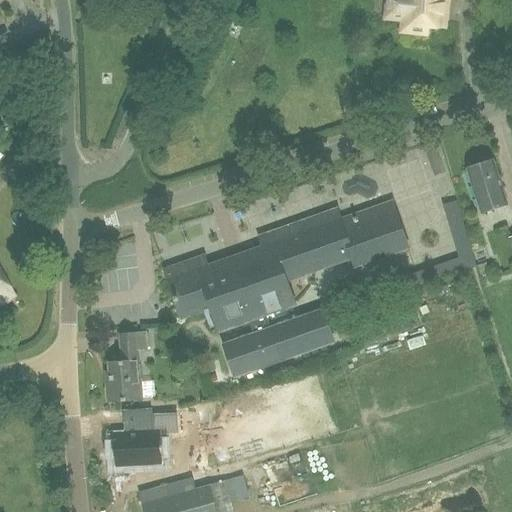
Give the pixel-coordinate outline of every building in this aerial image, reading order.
[(386,0),(385,14),(404,16),(402,31),(426,33),(427,25),(443,27),(445,0),(386,0)] [(481,213),(507,205),(493,161),(467,169),(481,213)] [(462,216),(458,203),(457,201),(443,205),(448,221),(462,216)] [(409,248),(393,203),(341,221),(337,211),(260,237),(264,248),(208,267),(205,257),(166,270),(182,317),(212,307),(220,330),(250,320),(255,335),(225,345),(236,376),(335,341),(324,311),(272,329),(266,314),(295,304),(287,281),(353,258),(356,266),(409,248)] [(481,275),(490,272),(487,263),(478,266),(481,275)] [(407,291),(424,285),(419,272),(402,278),(407,291)] [(458,276),(440,282),(444,294),(462,288),(458,276)] [(0,306),(15,298),(2,277),(0,278),(0,306)] [(109,402),(142,400),(139,350),(147,349),(146,333),(120,335),(122,362),(110,363),(112,385),(108,385),(109,402)] [(158,433),(118,434),(119,464),(161,463),(160,436),(176,436),(175,418),(158,419),(158,433)] [(234,511),(232,503),(228,482),(209,487),(194,491),(191,479),(170,485),(141,493),(145,511),(234,511)]
